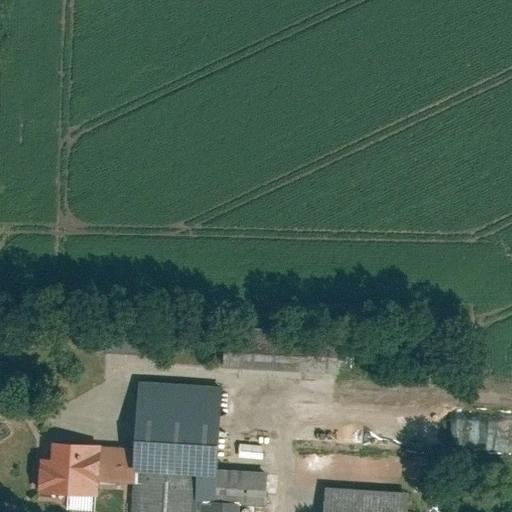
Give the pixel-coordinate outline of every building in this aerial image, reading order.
[(336,332),(221,327),(220,364),(334,370),(336,332)] [(221,386),(136,381),(132,445),(130,482),(128,511),(262,511),(265,468),(217,466),(221,386)] [(48,456),(36,455),(33,499),(97,503),(99,481),(101,444),(101,441),(49,438),(48,456)] [(132,445),(101,444),(99,481),(130,482),(132,445)] [(403,511),(405,491),(322,487),(320,511),(403,511)]
